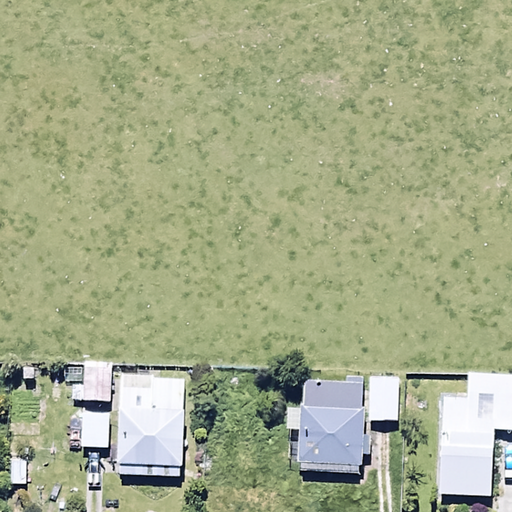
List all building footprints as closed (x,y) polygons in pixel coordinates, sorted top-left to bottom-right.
[(112,400),(111,362),(65,364),(66,402),(112,400)] [(511,377),(468,376),(467,401),(442,399),(437,495),(487,498),(491,430),(511,431),(511,377)] [(184,380),(120,378),(117,475),(180,477),(184,380)] [(367,421),(367,380),(345,379),(345,385),(302,385),(302,411),(286,411),(286,431),(297,431),(297,472),(362,473),(363,421),(367,421)] [(367,380),(367,421),(397,422),(398,380),(367,380)] [(109,416),(82,415),(80,448),(108,449),(109,416)]
